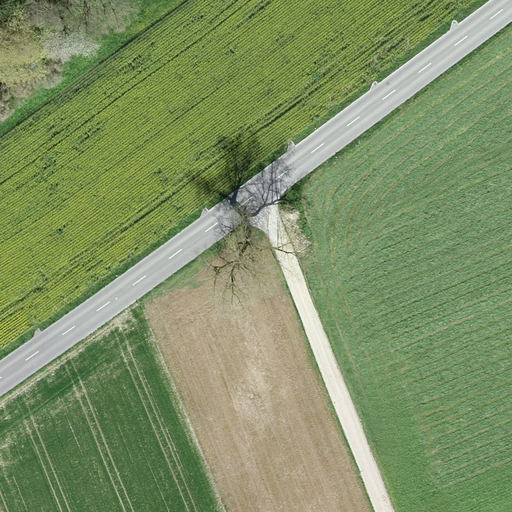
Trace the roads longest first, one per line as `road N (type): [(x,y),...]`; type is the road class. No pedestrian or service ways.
road 1 (tertiary): [(0,375),(511,0)]
road 2 (track): [(391,511),(267,182)]
